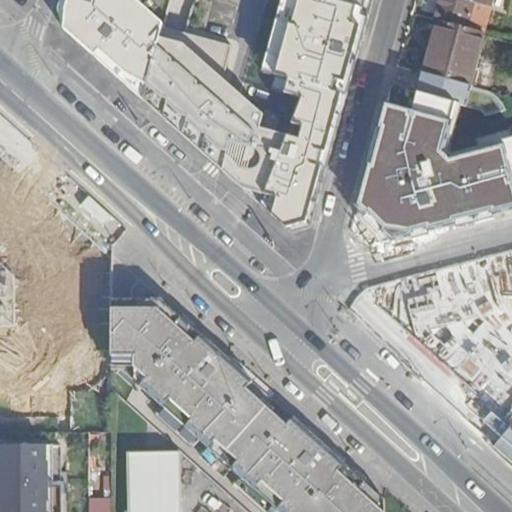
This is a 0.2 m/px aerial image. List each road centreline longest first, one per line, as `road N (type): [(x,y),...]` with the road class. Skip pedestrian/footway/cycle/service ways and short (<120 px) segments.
road 1 (primary): [(286,311),(0,80)]
road 2 (primary): [(0,83),(259,338)]
road 3 (residential): [(394,0),(324,256),(299,299)]
road 4 (primary): [(494,511),(286,311)]
road 5 (primary): [(259,338),(452,511)]
road 6 (residential): [(299,299),(342,273),(511,228)]
